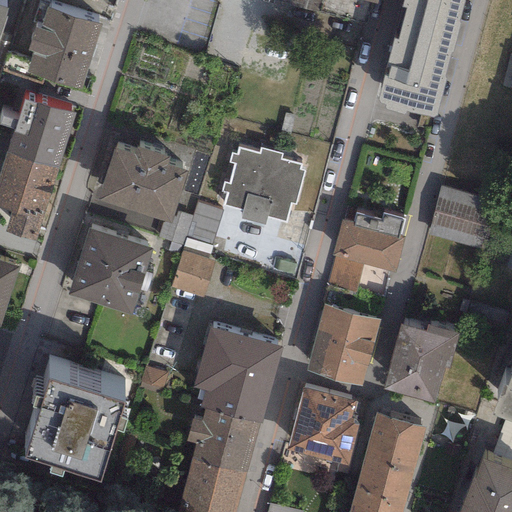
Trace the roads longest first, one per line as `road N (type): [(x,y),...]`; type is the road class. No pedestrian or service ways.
road 1 (residential): [(285,372),(369,393),(478,0)]
road 2 (residential): [(134,0),(0,407)]
road 3 (residential): [(383,0),(285,372)]
road 4 (residential): [(249,511),(285,372)]
